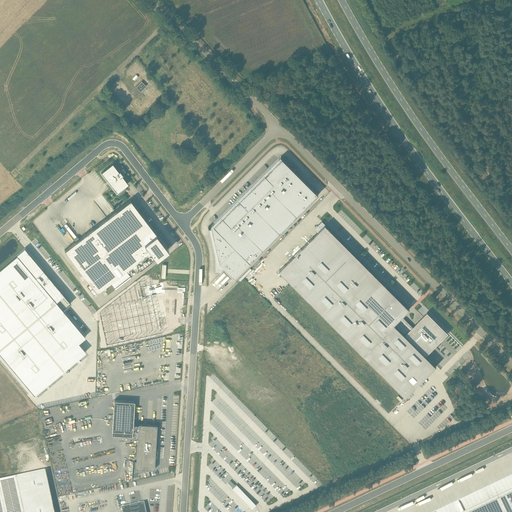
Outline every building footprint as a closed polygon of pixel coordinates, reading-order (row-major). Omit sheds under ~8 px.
[(146,86),(141,81),(136,87),(141,92),(146,86)] [(255,142),(246,152),(248,153),(257,144),(255,142)] [(209,226),(208,226),(214,253),(215,255),(215,259),(215,261),(215,264),(215,266),(215,272),(215,273),(215,271),(221,272),(225,267),(235,277),(318,194),(281,156),(236,201),(212,225),(212,228),(209,228),(209,226)] [(116,192),(128,183),(112,163),(101,172),(116,192)] [(234,163),(226,172),(228,173),(236,165),(234,163)] [(83,235),(64,250),(90,283),(87,286),(94,295),(97,292),(125,270),(150,251),(156,258),(169,249),(130,199),(83,235)] [(326,224),(279,270),(405,396),(436,365),(425,354),(434,345),(435,346),(439,342),(437,340),(446,331),(433,318),(427,312),(410,330),(399,319),(410,308),(326,224)] [(343,234),(385,278),(388,275),(389,273),(391,276),(393,274),(394,278),(391,281),(390,281),(397,289),(399,276),(397,277),(398,273),(398,272),(400,269),(389,257),(385,261),(380,256),(383,255),(385,254),(366,234),(362,238),(354,229),(349,234),(344,229),(344,227),(341,230),(339,230),(343,234)] [(0,353),(34,395),(86,351),(79,342),(86,336),(63,309),(53,297),(61,290),(43,269),(25,248),(0,268),(0,353)] [(139,282),(100,312),(107,345),(162,334),(158,317),(165,316),(164,307),(162,300),(149,303),(148,296),(143,298),(140,287),(146,286),(145,281),(139,282)] [(114,400),(112,435),(132,437),(133,431),(138,431),(136,462),(134,462),(136,462),(155,463),(157,425),(139,423),(139,424),(133,424),(135,401),(114,400)] [(0,511),(52,511),(44,473),(15,480),(0,482),(0,511)] [(511,511),(511,494),(474,511),(511,511)]
